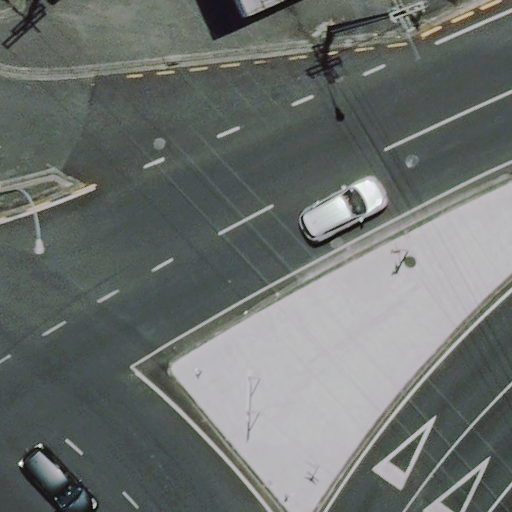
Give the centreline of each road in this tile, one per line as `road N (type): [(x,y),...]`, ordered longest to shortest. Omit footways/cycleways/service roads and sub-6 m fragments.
road 1 (primary): [(9,444),(109,336),(258,220),(511,93)]
road 2 (primary): [(511,387),(404,511)]
road 3 (trunk): [(9,444),(63,454),(154,511)]
